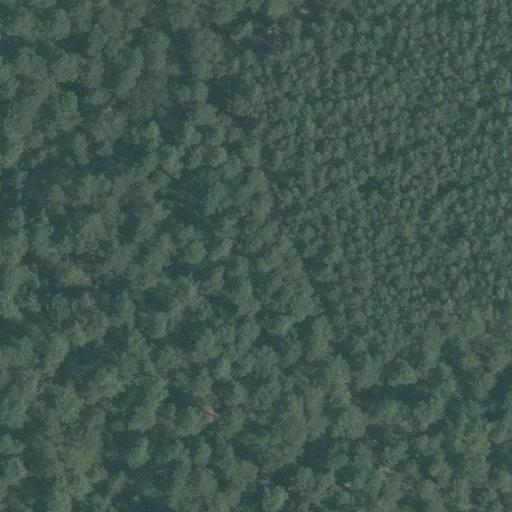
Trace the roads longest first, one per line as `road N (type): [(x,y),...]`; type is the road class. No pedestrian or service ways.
road 1 (track): [(209,62),(401,511)]
road 2 (track): [(0,170),(329,0)]
